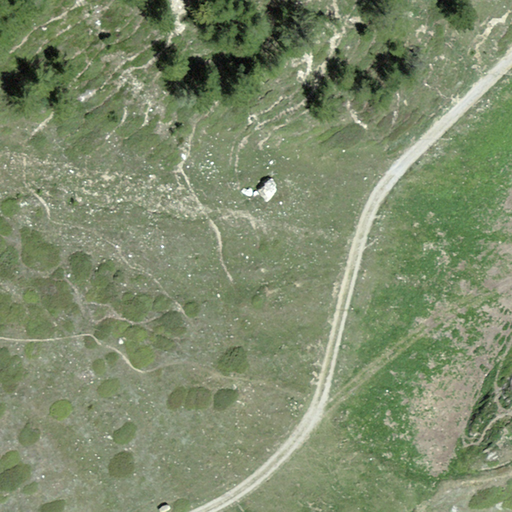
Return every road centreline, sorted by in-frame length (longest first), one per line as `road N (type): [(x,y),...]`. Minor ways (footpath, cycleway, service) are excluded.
road 1 (track): [(511,56),(379,191),(350,266),(318,403),(294,443),(231,498),(200,511)]
road 2 (track): [(318,403),(511,275)]
